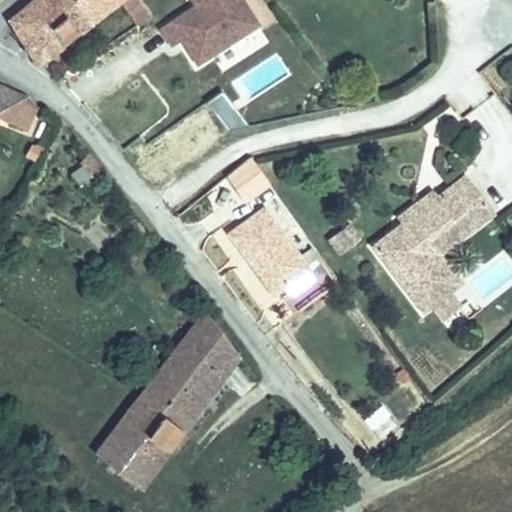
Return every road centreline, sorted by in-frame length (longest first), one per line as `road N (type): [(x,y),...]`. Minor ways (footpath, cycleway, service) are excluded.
road 1 (residential): [(151,208),(240,145),(397,107),(433,89),(463,60),(479,13)]
road 2 (residential): [(151,208),(345,457),(353,486),(338,511)]
road 3 (residential): [(0,63),(56,94),(151,208)]
road 4 (track): [(353,486),(406,475),(467,448),(511,416)]
